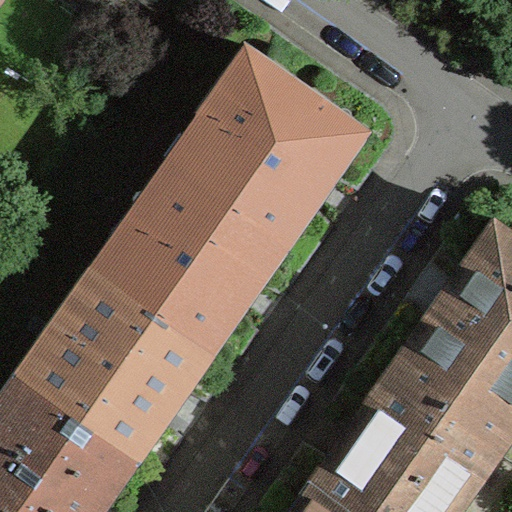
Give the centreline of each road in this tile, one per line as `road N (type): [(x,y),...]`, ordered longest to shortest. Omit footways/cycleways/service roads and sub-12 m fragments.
road 1 (residential): [(217,511),(477,146)]
road 2 (residential): [(286,0),(477,146)]
